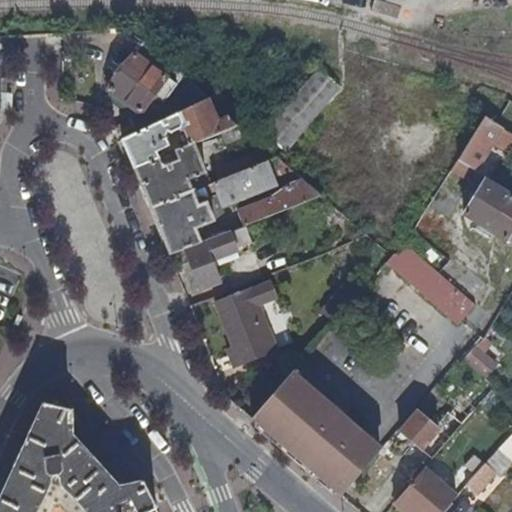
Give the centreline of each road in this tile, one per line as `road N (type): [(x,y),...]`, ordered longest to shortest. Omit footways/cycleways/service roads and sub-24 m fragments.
road 1 (tertiary): [(0,412),(37,372),(83,354),(133,361),(198,411)]
road 2 (tertiary): [(198,411),(306,511)]
